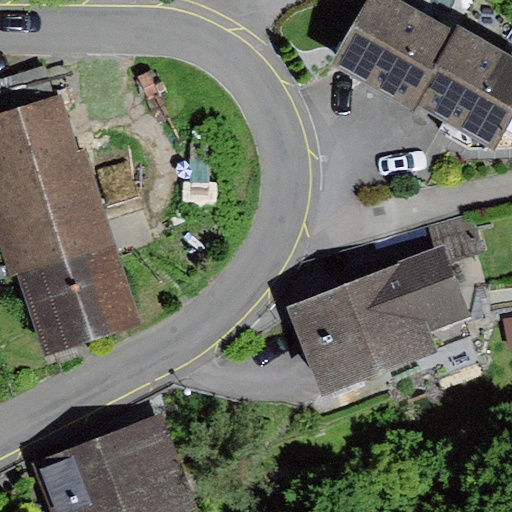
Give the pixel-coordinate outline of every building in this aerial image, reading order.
[(398,0),(370,0),(333,67),(413,112),(417,105),(459,33),(398,0)] [(459,33),(417,105),(494,149),(504,132),(511,136),(511,58),(461,30),(459,33)] [(0,115),(0,181),(77,156),(57,97),(0,115)] [(22,282),(119,250),(87,153),(77,156),(0,181),(0,229),(18,284),(22,282)] [(479,254),(468,218),(441,226),(453,263),(479,254)] [(119,250),(22,282),(49,361),(144,328),(119,250)] [(445,250),(287,310),(321,401),(438,356),(431,338),(473,322),(445,250)] [(162,419),(34,468),(50,511),(196,511),(198,511),(162,419)] [(273,511),(304,504),(292,462),(260,471),(271,511),(273,511)]
